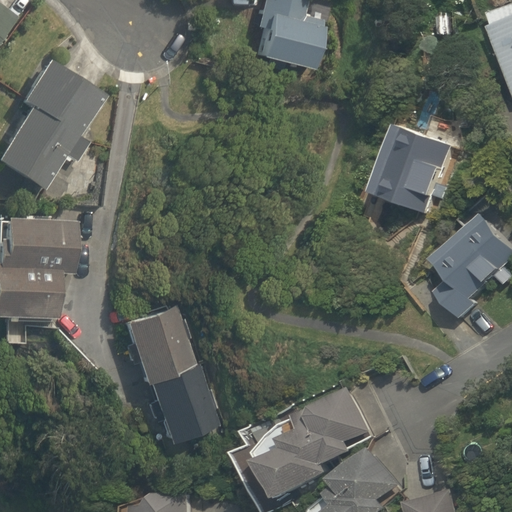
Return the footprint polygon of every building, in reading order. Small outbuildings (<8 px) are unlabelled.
[(263,70),(318,80),(332,8),(285,0),(265,0),(259,34),(270,36),(263,70)] [(511,7),(498,11),(511,65),(511,7)] [(0,37),(9,26),(0,19),(0,37)] [(77,171),(91,145),(80,139),(102,101),(52,72),(0,164),(0,169),(48,197),(66,165),(77,171)] [(444,208),(459,176),(446,170),(454,154),(416,137),(385,204),(422,222),(431,202),(444,208)] [(440,300),(460,320),(511,268),(511,241),(487,217),(437,267),(455,285),(440,300)] [(76,224),(2,228),(4,265),(0,265),(0,326),(63,323),(61,272),(79,271),(76,224)] [(215,441),(175,306),(129,319),(168,454),(215,441)] [(408,511),(402,503),(418,487),(377,385),(347,398),(344,389),(252,428),(295,511),(408,511)] [(415,511),(466,511),(460,491),(413,506),(415,511)] [(203,511),(204,505),(163,495),(138,511),(203,511)]
